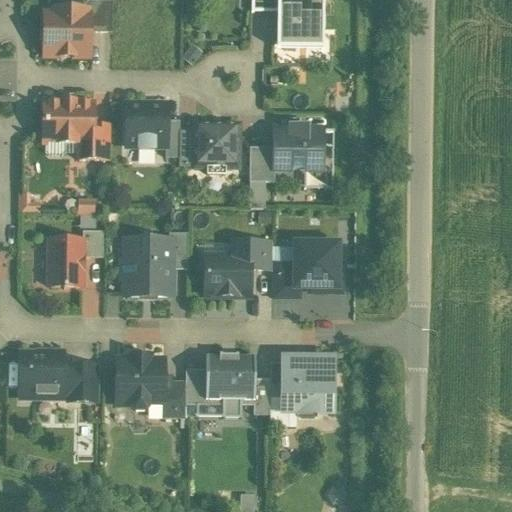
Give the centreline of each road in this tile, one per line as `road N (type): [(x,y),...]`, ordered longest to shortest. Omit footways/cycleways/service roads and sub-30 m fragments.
road 1 (residential): [(414,336),(0,327)]
road 2 (unclassified): [(414,336),(417,0)]
road 3 (residential): [(4,86),(223,87)]
road 4 (residential): [(0,284),(4,86)]
road 5 (unclassified): [(411,511),(414,336)]
